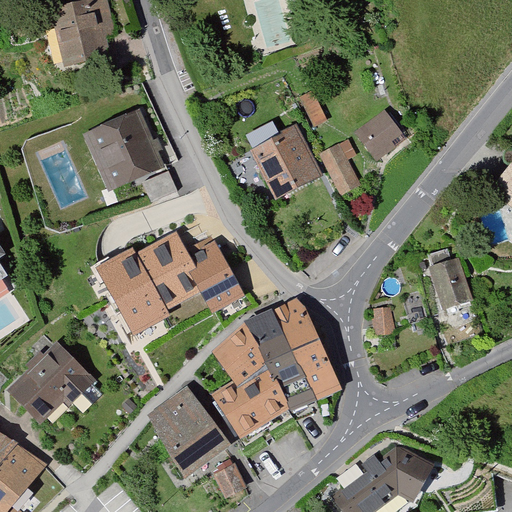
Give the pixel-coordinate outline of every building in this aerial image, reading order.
[(108,1),(56,12),(67,68),(109,59),(104,35),(115,33),(108,1)] [(329,120),(316,97),(303,103),(316,127),(329,120)] [(136,115),(92,133),(113,185),(157,167),(136,115)] [(401,135),(384,117),(359,138),(381,164),(397,150),(391,143),(401,135)] [(297,132),(257,152),(280,197),(320,177),(297,132)] [(362,183),(347,145),(325,155),(340,192),(362,183)] [(511,172),(497,191),(511,203),(511,172)] [(177,227),(103,272),(137,327),(202,286),(217,310),(250,290),(220,241),(195,256),(177,227)] [(0,251),(0,287),(9,282),(0,268),(0,263),(6,260),(0,251)] [(458,261),(433,268),(446,312),(471,304),(458,261)] [(247,333),(220,357),(242,388),(221,405),(248,445),(339,388),(298,305),(247,333)] [(394,311),(377,310),(376,341),(393,341),(394,311)] [(89,379),(59,347),(13,390),(43,422),(89,379)] [(228,445),(192,391),(153,417),(190,471),(228,445)] [(22,441),(0,426),(0,511),(12,511),(50,459),(22,441)] [(433,469),(402,450),(334,501),(344,511),(378,511),(402,495),(415,500),(433,469)] [(249,484),(238,466),(219,478),(230,496),(249,484)]
